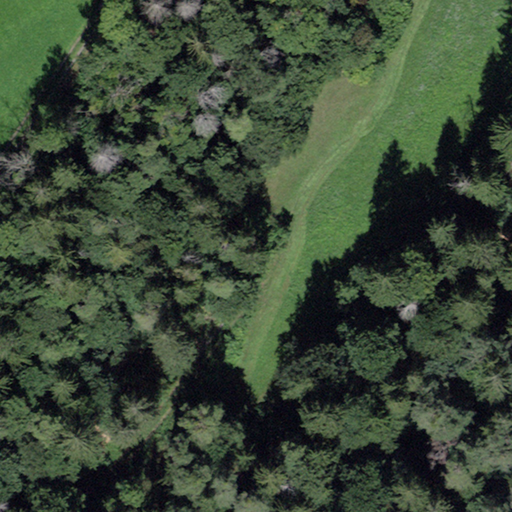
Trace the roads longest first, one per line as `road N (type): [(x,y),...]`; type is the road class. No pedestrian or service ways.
road 1 (track): [(0,220),(251,0)]
road 2 (track): [(0,182),(123,0)]
